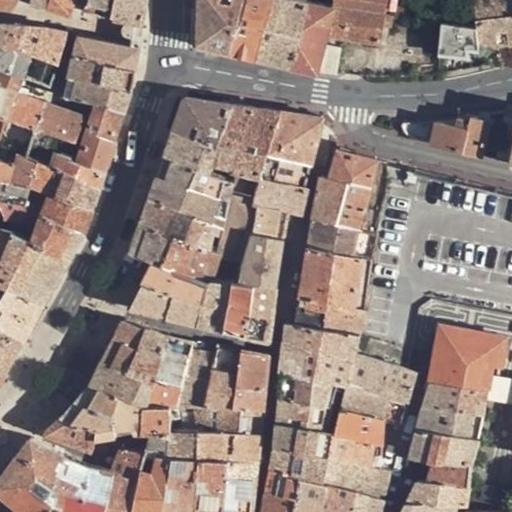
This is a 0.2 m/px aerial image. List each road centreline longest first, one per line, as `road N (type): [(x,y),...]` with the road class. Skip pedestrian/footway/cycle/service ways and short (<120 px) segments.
road 1 (tertiary): [(163,63),(103,246),(48,345),(0,404)]
road 2 (residential): [(352,96),(352,117),(364,136),(511,177)]
road 3 (tertiary): [(352,96),(163,63)]
road 4 (tertiary): [(511,81),(429,97),(352,96)]
